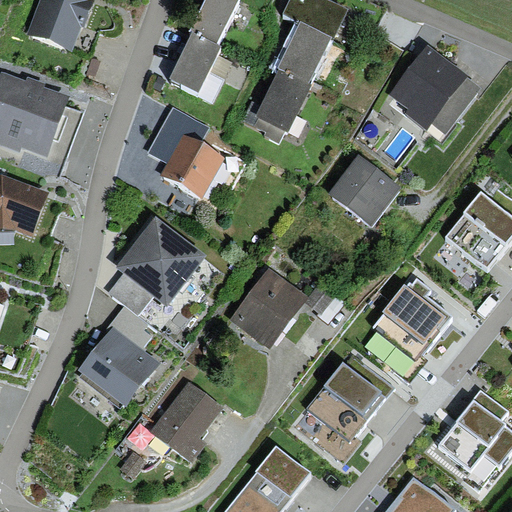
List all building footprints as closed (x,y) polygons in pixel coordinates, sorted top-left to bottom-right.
[(42,0),(30,36),(72,51),(80,28),(85,30),(95,3),(87,0),(42,0)] [(240,5),(229,0),(208,0),(191,35),(194,37),(217,49),(240,5)] [(323,0),(291,0),(283,17),(296,23),(332,40),(334,41),(349,13),(323,0)] [(332,40),(296,23),(274,68),(281,72),(308,86),(332,40)] [(187,52),(171,84),(199,98),(211,73),(222,52),(217,49),(194,37),(187,52)] [(429,47),(391,95),(409,109),(405,114),(426,130),(433,123),(468,78),(429,47)] [(312,88),(308,86),(281,72),(257,119),(260,120),(255,130),(266,135),(265,138),(279,145),(285,134),(288,135),(312,88)] [(1,73),(0,76),(0,141),(47,159),(63,116),(70,99),(1,73)] [(224,80),(211,73),(199,98),(212,104),(224,80)] [(481,88),(468,78),(433,123),(446,133),(481,88)] [(147,153),(166,164),(183,134),(200,144),(210,128),(174,107),(147,153)] [(200,144),(183,134),(166,164),(160,176),(176,187),(200,202),(225,162),(200,144)] [(400,188),(359,155),(329,192),(371,225),(400,188)] [(2,179),(0,180),(0,231),(14,231),(33,239),(50,197),(25,187),(2,179)] [(444,240),(488,275),(511,244),(511,197),(491,181),(444,240)] [(207,259),(157,220),(117,272),(124,277),(110,294),(139,317),(152,300),(167,311),(207,259)] [(270,267),(232,318),(269,347),(308,296),(270,267)] [(415,285),(411,283),(409,286),(406,284),(372,328),(377,332),(364,348),(410,384),(429,360),(421,354),(450,316),(425,296),(430,289),(418,281),(415,285)] [(319,287),(307,303),(330,321),(343,305),(319,287)] [(124,309),(110,328),(113,330),(80,374),(127,408),(160,365),(142,351),(150,340),(143,334),(148,327),(124,309)] [(353,357),(296,429),(345,468),(364,444),(356,438),(395,390),(353,357)] [(190,381),(151,432),(193,464),(208,444),(201,438),(225,408),(190,381)] [(439,452),(486,489),(511,456),(511,438),(501,430),(511,418),(483,396),(439,452)] [(283,511),(311,476),(275,449),(226,511),(283,511)] [(135,478),(147,461),(135,452),(123,469),(135,478)] [(451,511),(416,481),(389,511),(451,511)]
